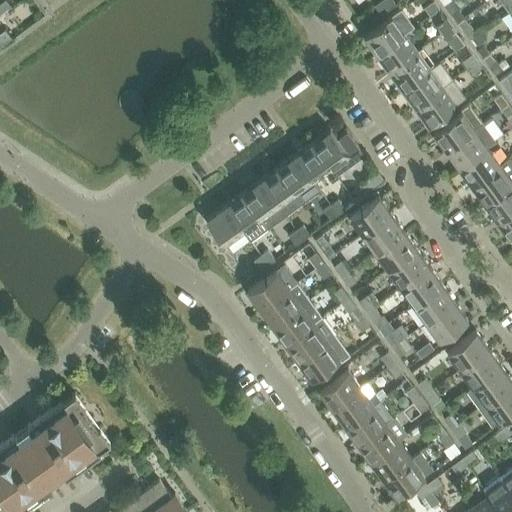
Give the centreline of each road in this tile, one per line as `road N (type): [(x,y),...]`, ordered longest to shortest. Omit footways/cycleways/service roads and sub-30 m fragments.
road 1 (residential): [(364,511),(214,301),(139,244)]
road 2 (residential): [(511,289),(499,273),(461,265),(409,194),(413,156),(330,49)]
road 3 (residential): [(100,219),(330,49)]
road 4 (residential): [(33,382),(71,355),(139,244)]
road 5 (residential): [(100,219),(0,151)]
